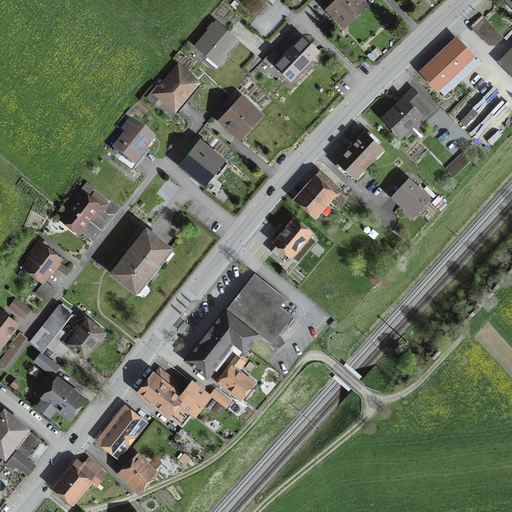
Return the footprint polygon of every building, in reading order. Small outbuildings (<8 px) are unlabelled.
[(336,13),(345,23),(358,11),(361,14),(368,7),(364,3),(361,5),(356,0),(327,0),(322,5),(333,16),(336,13)] [(502,38),(482,17),(473,25),(490,44),(496,44),(502,38)] [(197,47),(218,65),(226,57),(223,54),(236,38),(218,22),(197,47)] [(276,64),(291,79),(317,52),(302,37),(276,64)] [(457,37),(420,71),(438,91),(440,90),(444,95),(478,63),(473,59),(475,57),(457,37)] [(263,60),(270,66),(280,56),(274,49),(263,60)] [(157,93),(175,108),(197,83),(178,67),(161,88),(157,93)] [(385,118),(399,133),(411,121),(413,123),(420,116),(413,109),(423,98),(413,88),(401,99),(403,101),(385,118)] [(236,131),(239,134),(257,115),(233,93),(222,106),(230,114),(224,121),(228,124),(225,128),(232,135),(236,131)] [(457,117),(465,125),(478,111),(470,104),(457,117)] [(131,170),(135,166),(132,164),(145,149),(146,150),(154,140),(131,121),(123,131),(127,135),(114,151),(118,154),(115,157),(131,170)] [(336,160),(355,179),(356,178),(355,177),(382,149),(383,149),(364,131),(363,131),(364,132),(337,161),(336,160)] [(188,145),(194,150),(202,140),(196,135),(188,145)] [(185,165),(203,179),(218,161),(201,146),(185,165)] [(449,169),(454,174),(469,159),(464,154),(449,169)] [(298,198),(315,213),(332,195),(334,196),(340,189),(319,171),(313,178),(315,180),(298,198)] [(394,194),(415,215),(430,199),(408,178),(394,194)] [(70,223),(78,230),(97,206),(103,210),(108,204),(94,193),(89,199),(83,194),(66,215),(72,220),(70,223)] [(271,252),(282,261),(288,254),(298,261),(315,241),(309,235),(311,233),(294,219),(288,226),(284,223),(281,226),(284,228),(275,239),(276,240),(274,242),(277,244),(271,252)] [(113,273),(136,291),(170,248),(147,230),(113,273)] [(34,273),(43,280),(59,259),(44,247),(47,243),(41,239),(29,255),(33,258),(28,263),(36,270),(34,273)] [(186,359),(207,376),(213,368),(216,371),(233,350),(241,356),(259,334),(278,348),(285,342),(278,334),(293,316),(280,306),(286,298),(255,274),(186,359)] [(44,281),(35,293),(47,302),(57,290),(44,281)] [(11,307),(23,316),(28,310),(16,300),(11,307)] [(60,306),(43,327),(54,336),(71,314),(60,306)] [(0,344),(1,345),(17,324),(0,311),(0,344)] [(72,345),(84,355),(102,332),(88,320),(77,334),(71,329),(61,341),(70,348),(72,345)] [(334,320),(329,325),(334,329),(338,324),(334,320)] [(0,362),(4,366),(17,349),(12,345),(0,360),(0,362)] [(51,374),(58,366),(42,353),(35,361),(51,374)] [(217,379),(240,397),(252,382),(236,370),(241,364),(243,365),(247,359),(243,356),(241,359),(236,355),(217,379)] [(208,394),(188,379),(182,386),(159,368),(139,394),(147,400),(149,398),(170,414),(178,404),(192,415),(208,394)] [(39,406),(51,415),(57,406),(69,415),(82,399),(51,375),(36,393),(44,399),(39,406)] [(210,395),(226,407),(230,401),(223,395),(222,396),(214,390),(210,395)] [(0,462),(14,446),(27,457),(27,455),(39,440),(41,440),(4,410),(0,414),(0,462)] [(102,440),(118,453),(142,423),(126,410),(102,440)] [(138,488),(153,473),(131,450),(115,465),(138,488)] [(27,474),(34,465),(17,452),(10,460),(27,474)] [(56,487),(71,499),(85,483),(87,485),(90,482),(87,480),(88,479),(96,485),(106,474),(91,459),(85,466),(78,461),(56,487)]
